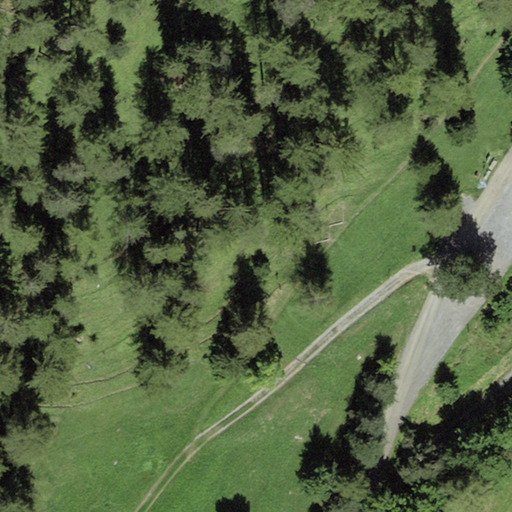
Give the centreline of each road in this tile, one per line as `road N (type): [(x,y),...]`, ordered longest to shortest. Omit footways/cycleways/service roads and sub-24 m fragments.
road 1 (unclassified): [(359,511),(383,435),(511,183)]
road 2 (track): [(200,438),(390,284),(424,262),(468,259)]
road 3 (track): [(369,484),(389,479),(511,375)]
